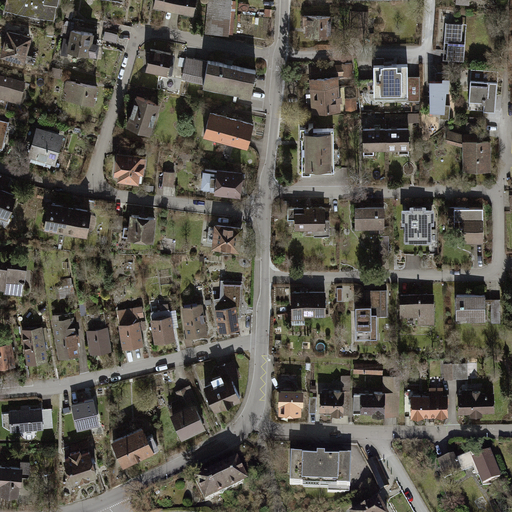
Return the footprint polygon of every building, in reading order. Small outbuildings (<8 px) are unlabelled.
[(67,0),(9,0),(8,13),(64,22),(67,0)] [(200,16),(202,0),(157,0),(156,8),(200,16)] [(240,0),(212,0),(210,34),(237,36),(240,0)] [(387,8),(362,7),(361,28),(386,29),(387,8)] [(333,14),(306,15),(306,37),(333,37),(333,14)] [(107,26),(77,21),(71,60),(102,65),(107,26)] [(470,25),(447,24),(446,67),(469,67),(470,25)] [(107,30),(106,40),(118,42),(120,33),(107,30)] [(8,39),(8,63),(34,64),(34,39),(8,39)] [(157,48),(150,71),(173,78),(180,55),(157,48)] [(211,60),(187,56),(184,77),(208,81),(207,90),(257,98),(262,69),(211,60)] [(411,63),(377,64),(378,98),(411,97),(411,63)] [(353,64),(311,68),(313,89),(341,87),(340,74),(354,73),(353,64)] [(66,79),(66,66),(51,65),(51,78),(66,79)] [(0,97),(27,102),(31,79),(0,74),(0,97)] [(445,77),(444,80),(432,81),(435,116),(449,114),(450,77),(445,77)] [(473,110),(498,112),(500,82),(474,80),(473,110)] [(104,86),(73,82),(70,103),(101,107),(104,86)] [(341,87),(313,89),(315,110),(343,107),(341,87)] [(126,131),(155,142),(170,107),(141,95),(126,131)] [(359,109),(358,97),(347,98),(348,110),(359,109)] [(212,111),(206,135),(229,141),(235,118),(212,111)] [(258,124),(235,118),(229,141),(252,147),(258,124)] [(0,147),(3,148),(9,122),(0,120),(0,147)] [(61,170),(70,133),(44,126),(34,164),(61,170)] [(369,127),(368,147),(391,147),(392,127),(369,127)] [(415,148),(415,127),(392,127),(391,147),(415,148)] [(336,131),(309,131),(309,170),(336,169),(336,131)] [(450,140),(468,145),(468,169),(494,169),(494,141),(482,141),(482,137),(469,136),(452,132),(450,140)] [(118,183),(149,184),(150,154),(119,153),(118,183)] [(247,195),(249,169),(220,168),(219,171),(204,170),(203,189),(220,190),(219,194),(247,195)] [(175,185),(176,172),(166,171),(165,184),(175,185)] [(25,196),(0,187),(0,216),(16,222),(25,196)] [(451,204),(452,219),(468,217),(470,243),(490,241),(488,201),(451,204)] [(97,212),(54,204),(48,230),(92,239),(97,212)] [(307,212),(298,212),(297,228),(332,229),(333,204),(307,204),(307,212)] [(430,209),(430,204),(416,204),(416,209),(407,209),(407,223),(411,223),(411,242),(434,241),(434,224),(438,224),(437,209),(430,209)] [(358,228),(390,227),(389,205),(358,206),(358,228)] [(165,214),(132,212),(130,246),(163,248),(165,214)] [(248,225),(217,223),(215,253),(246,255),(248,225)] [(0,294),(33,297),(36,271),(0,267),(0,294)] [(239,331),(237,314),(240,314),(242,282),(224,282),(224,299),(215,300),(220,333),(239,331)] [(385,286),(367,287),(367,301),(358,301),(359,327),(380,326),(379,314),(386,314),(385,286)] [(329,291),(293,294),(295,324),(311,323),(311,317),(331,316),(329,291)] [(404,317),(425,316),(426,323),(439,322),(438,292),(403,293),(404,317)] [(503,295),(459,295),(459,321),(503,322),(503,295)] [(206,304),(184,306),(187,337),(209,335),(206,304)] [(176,313),(154,317),(159,345),(181,341),(176,313)] [(81,315),(55,320),(63,360),(90,355),(81,315)] [(121,322),(127,350),(151,345),(145,317),(121,322)] [(51,326),(27,331),(33,368),(58,363),(51,326)] [(90,331),(94,355),(117,350),(112,327),(90,331)] [(0,349),(3,371),(23,368),(19,343),(0,346),(0,349)] [(354,362),(355,374),(386,373),(386,361),(354,362)] [(468,363),(445,364),(446,380),(469,379),(468,363)] [(230,370),(202,383),(216,412),(244,399),(230,370)] [(284,379),(285,393),(308,392),(308,379),(284,379)] [(348,388),(322,388),(322,412),(335,412),(335,417),(345,417),(345,412),(348,412),(348,388)] [(362,414),(390,415),(390,389),(362,389),(362,392),(356,392),(355,409),(362,409),(362,414)] [(459,390),(460,412),(498,410),(497,389),(459,390)] [(311,407),(310,392),(308,392),(285,393),(282,393),(282,406),(286,406),(286,415),(306,414),(306,407),(311,407)] [(451,418),(451,393),(409,392),(409,418),(451,418)] [(49,397),(16,397),(16,431),(56,431),(56,409),(49,409),(49,397)] [(95,398),(72,403),(78,428),(100,423),(95,398)] [(171,412),(184,439),(209,427),(195,400),(171,412)] [(116,441),(129,469),(164,454),(150,425),(116,441)] [(95,448),(67,458),(79,488),(106,477),(95,448)] [(349,453),(288,451),(287,489),(348,491),(349,453)] [(456,452),(435,461),(445,482),(465,472),(456,452)] [(493,452),(474,460),(486,488),(505,480),(493,452)] [(0,456),(0,485),(6,486),(6,498),(33,498),(33,490),(38,490),(38,457),(0,456)] [(198,481),(211,508),(256,486),(243,460),(198,481)] [(353,511),(384,511),(378,499),(353,511)]
